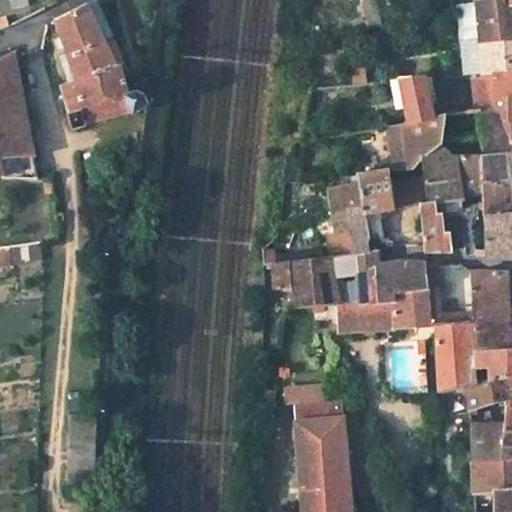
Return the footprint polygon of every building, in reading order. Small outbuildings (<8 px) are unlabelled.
[(9,0),(0,0),(0,12),(12,9),(9,0)] [(511,0),(481,0),(472,1),(476,40),(511,30),(511,0)] [(60,86),(72,130),(85,126),(83,118),(130,105),(133,112),(148,104),(145,96),(134,93),(127,99),(115,71),(127,62),(95,1),(89,5),(52,23),(74,79),(60,86)] [(511,30),(476,40),(480,74),(511,72),(511,30)] [(0,181),(34,180),(10,44),(3,63),(0,64),(0,181)] [(468,74),(475,108),(504,106),(505,101),(511,100),(511,72),(480,74),(468,74)] [(397,79),(406,122),(430,117),(421,76),(397,79)] [(475,108),(476,141),(507,140),(508,129),(511,129),(511,100),(505,101),(504,106),(475,108)] [(440,115),(441,141),(455,139),(457,142),(476,141),(475,108),(440,115)] [(404,151),(405,164),(410,164),(419,158),(441,141),(440,115),(430,117),(406,122),(383,127),(384,135),(398,134),(399,151),(404,151)] [(476,141),(477,153),(511,153),(511,129),(508,129),(507,140),(476,141)] [(419,158),(421,198),(435,198),(458,199),(458,196),(457,176),(452,177),(453,154),(441,141),(419,158)] [(453,154),(452,177),(457,176),(478,173),(477,153),(453,154)] [(479,191),(479,202),(511,198),(511,197),(511,153),(477,153),(478,173),(479,191)] [(356,182),(366,238),(380,236),(377,208),(391,205),(385,165),(354,171),(356,182)] [(457,176),(458,196),(479,191),(478,173),(457,176)] [(348,230),(351,254),(355,253),(368,252),(367,245),(366,238),(356,182),(324,191),(329,217),(331,231),(348,230)] [(414,198),(422,250),(437,250),(448,250),(448,232),(441,231),(441,211),(435,211),(435,198),(421,198),(414,198)] [(435,198),(435,211),(441,211),(448,211),(458,211),(458,205),(458,199),(435,198)] [(475,212),(475,220),(481,220),(481,217),(511,215),(511,198),(479,202),(475,203),(475,212)] [(460,249),(461,252),(468,252),(466,213),(475,212),(475,203),(458,205),(458,211),(460,249)] [(483,253),(483,257),(511,257),(511,239),(511,240),(511,215),(481,217),(481,220),(483,253)] [(293,285),(294,309),(336,303),(376,299),(375,266),(375,258),(375,250),(368,252),(355,253),(354,279),(343,280),(344,294),(334,295),(333,279),(293,285)] [(271,264),(274,289),(293,285),(333,279),(332,256),(292,261),(271,264)] [(336,303),(337,329),(425,324),(422,274),(433,273),(432,259),(406,258),(375,266),(376,299),(336,303)] [(467,320),(467,354),(471,354),(507,351),(505,274),(467,272),(467,312),(467,320)] [(422,274),(425,324),(432,323),(436,323),(435,310),(433,273),(422,274)] [(440,389),(441,413),(467,413),(465,386),(472,385),(471,372),(471,354),(467,354),(467,320),(449,320),(449,312),(449,296),(440,295),(441,310),(435,310),(436,323),(432,323),(436,389),(440,389)] [(471,354),(471,372),(484,369),(485,382),(501,378),(511,375),(511,350),(507,351),(471,354)] [(346,368),(346,354),(338,355),(338,369),(346,368)] [(502,420),(503,447),(511,446),(511,375),(501,378),(502,416),(502,420)] [(467,413),(470,459),(511,457),(511,446),(503,447),(502,420),(488,421),(488,404),(494,404),(495,416),(502,416),(501,378),(485,382),(472,385),(465,386),(467,413)] [(302,511),(348,511),(340,401),(297,404),(302,511)] [(93,489),(96,421),(69,421),(66,487),(93,489)] [(511,457),(470,459),(472,489),(489,489),(511,489),(511,457)] [(511,511),(511,489),(489,489),(490,511),(511,511)]
